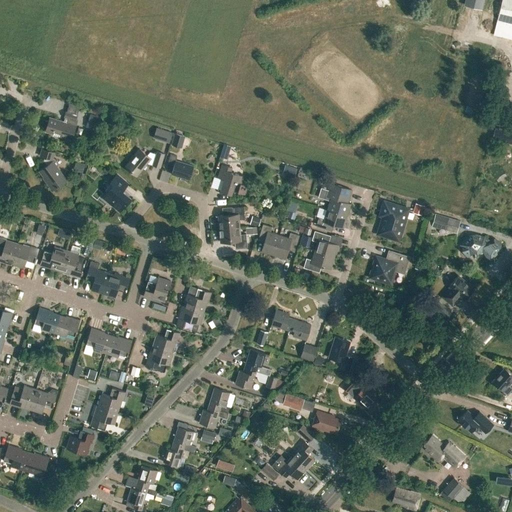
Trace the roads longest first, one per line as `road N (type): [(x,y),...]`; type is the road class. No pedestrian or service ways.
road 1 (residential): [(65,511),(226,337),(247,274)]
road 2 (track): [(485,40),(413,19),(262,32),(254,17),(258,0)]
road 3 (residential): [(0,276),(126,316),(150,241)]
road 4 (tertiary): [(316,511),(431,386)]
road 5 (residential): [(204,257),(201,202),(161,188),(120,231)]
road 6 (residential): [(431,386),(335,301)]
road 7 (residential): [(120,231),(2,199)]
